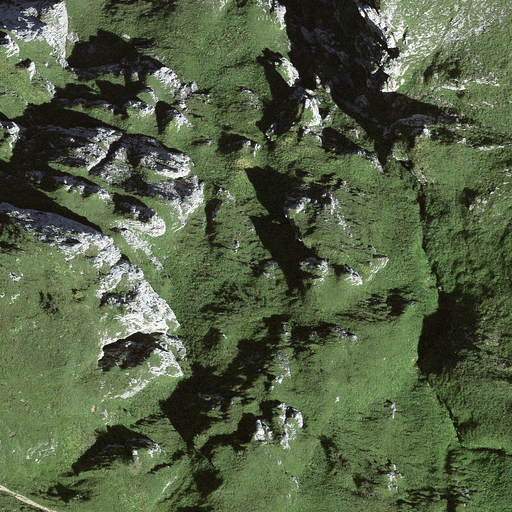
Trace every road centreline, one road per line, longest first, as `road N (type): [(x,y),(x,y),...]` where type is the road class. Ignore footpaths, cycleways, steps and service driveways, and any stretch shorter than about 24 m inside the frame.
road 1 (motorway): [(508,511),(10,0)]
road 2 (motorway): [(0,335),(167,511)]
